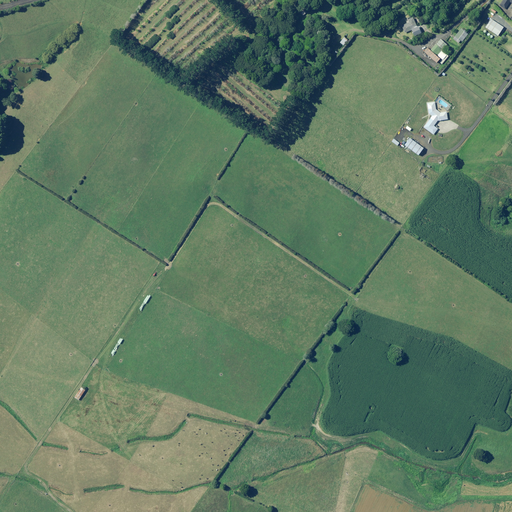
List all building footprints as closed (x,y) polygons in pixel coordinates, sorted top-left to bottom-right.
[(511,0),(503,0),(500,6),(505,9),(510,2),(511,3),(511,16),(511,19),(511,0)] [(417,26),(413,16),(405,20),(407,24),(402,26),(405,33),(412,30),(415,36),(423,33),(420,25),(417,26)] [(504,27),(491,19),(486,27),(498,36),(504,27)] [(468,34),(462,29),(454,39),(459,43),(461,41),(462,42),(468,34)] [(442,50),(443,50),(448,44),(441,39),(436,44),(442,50)] [(436,44),(435,44),(430,50),(437,56),(442,50),(436,44)] [(333,50),(328,45),(325,49),(329,53),(333,50)] [(437,56),(430,50),(428,48),(424,52),(437,63),(440,59),(438,57),(437,56)] [(442,50),(437,56),(438,57),(439,57),(442,60),(440,63),(442,64),(449,56),(443,50),(442,50)] [(436,109),(435,102),(427,103),(429,114),(432,116),(424,127),(434,135),(438,129),(434,126),(438,121),(448,119),(446,112),(440,113),(436,109)] [(424,148),(410,138),(405,145),(419,155),(424,148)] [(85,390),(81,388),(75,397),(79,400),(85,390)]
